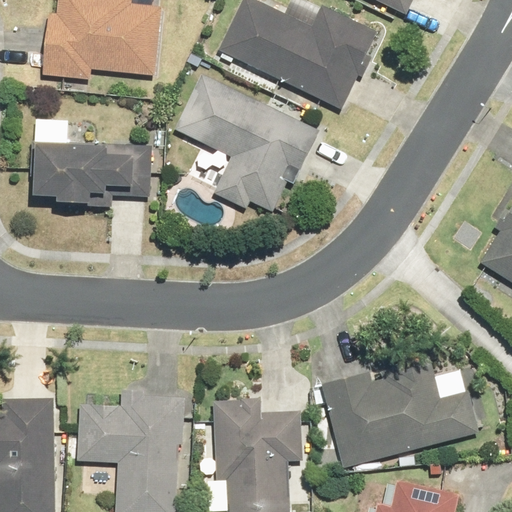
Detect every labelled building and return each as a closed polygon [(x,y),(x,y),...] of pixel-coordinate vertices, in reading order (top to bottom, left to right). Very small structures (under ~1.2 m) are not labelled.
[(49,12),(42,76),(90,81),(92,69),(155,75),(162,8),(130,5),(130,0),(58,0),(57,13),(49,12)] [(257,0),(243,0),(220,51),(341,107),(357,74),(364,77),(373,58),(364,54),(375,30),(322,5),(312,25),(257,0)] [(376,0),(406,14),(412,0),(376,0)] [(214,194),(246,210),(250,202),(274,213),(289,182),(283,179),(290,166),(299,170),(320,130),(201,73),(174,130),(232,157),(214,194)] [(33,142),(32,195),(56,196),(56,202),(82,203),(82,208),(113,209),(113,197),(151,198),(152,146),(33,142)] [(511,207),(510,210),(506,207),(492,227),(499,232),(480,261),(511,281),(511,207)] [(322,382),(343,468),(480,433),(469,391),(440,398),(429,355),(322,382)] [(120,405),(79,403),(76,462),(117,464),(115,511),(175,511),(178,446),(184,446),(186,397),(146,395),(146,390),(120,389),(120,405)] [(0,511),(56,511),(54,398),(2,399),(2,412),(0,412),(0,511)] [(261,400),(213,401),(215,481),(227,480),(228,511),(289,511),(288,462),(302,461),(300,411),(261,413),(261,400)] [(455,511),(460,494),(397,479),(391,506),(376,502),(374,511),(455,511)]
